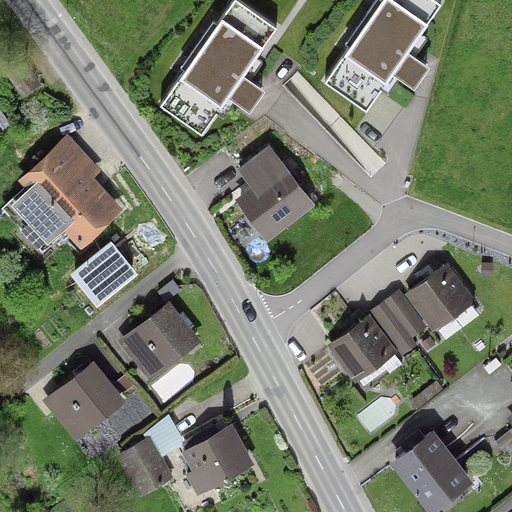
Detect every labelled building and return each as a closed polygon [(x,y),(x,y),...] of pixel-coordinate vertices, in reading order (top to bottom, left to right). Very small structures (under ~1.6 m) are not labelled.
[(256,0),(225,0),(160,93),(209,124),(228,94),(252,108),(266,82),(245,68),(284,14),(256,0)] [(439,0),(370,0),(332,57),(321,77),(369,107),(391,73),(418,89),(434,61),(407,46),(439,0)] [(27,62),(6,76),(22,99),(42,84),(27,62)] [(270,179),(247,196),(269,229),(322,189),(279,128),(248,148),(270,179)] [(102,171),(66,133),(17,180),(24,187),(1,209),(42,252),(64,231),(82,250),(124,210),(94,179),(102,171)] [(136,274),(111,243),(72,274),(97,305),(136,274)] [(469,293),(444,261),(407,289),(432,321),(469,293)] [(420,321),(398,290),(374,307),(401,345),(411,338),(406,331),(420,321)] [(193,335),(164,299),(121,334),(149,370),(193,335)] [(390,346),(366,312),(332,336),(356,370),(390,346)] [(118,394),(90,359),(45,395),(72,430),(118,394)] [(247,455),(228,420),(185,444),(204,479),(247,455)] [(466,472),(430,426),(394,453),(430,500),(466,472)] [(165,471),(146,435),(122,447),(142,483),(165,471)]
